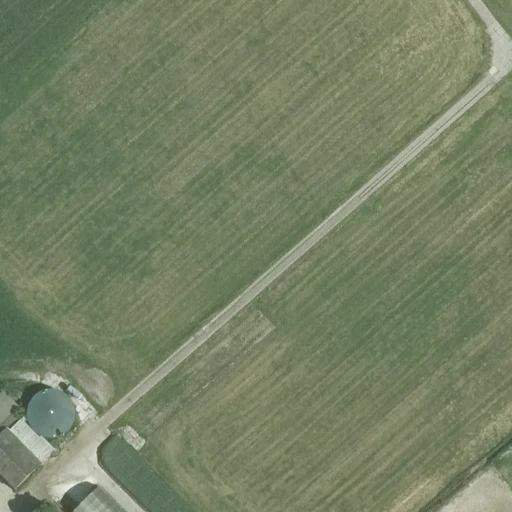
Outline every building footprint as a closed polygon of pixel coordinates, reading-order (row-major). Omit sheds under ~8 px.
[(19,419),(8,431),(38,460),(49,448),(19,419)] [(112,429),(89,450),(98,460),(121,439),(112,429)] [(0,477),(13,491),(39,465),(6,432),(0,437),(0,477)] [(128,490),(142,478),(149,486),(153,482),(121,444),(102,460),(128,490)] [(185,511),(162,488),(145,504),(153,511),(185,511)]
